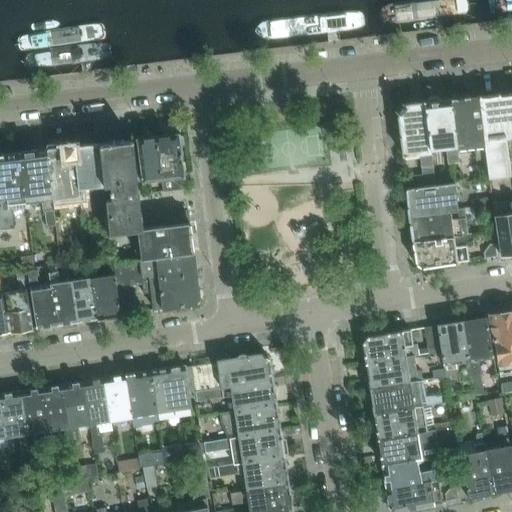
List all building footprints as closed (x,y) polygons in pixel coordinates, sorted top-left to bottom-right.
[(511,0),(501,0),(504,12),(511,11),(511,0)] [(451,2),(392,10),(394,29),(454,22),(451,2)] [(368,12),(308,19),(311,39),(370,32),(368,12)] [(215,31),(156,39),(158,58),(218,51),(215,31)] [(132,41),(72,49),(75,68),(134,61),(132,41)] [(257,52),(233,53),(233,67),(258,66),(257,52)] [(511,173),(511,92),(499,94),(499,92),(497,93),(480,95),(478,95),(478,96),(485,157),(488,177),(511,173)] [(450,99),(441,100),(440,100),(440,99),(436,96),(429,97),(426,100),(426,102),(424,101),(430,149),(445,147),(447,162),(457,161),(456,149),(457,149),(450,99)] [(474,159),(485,157),(478,96),(469,97),(469,96),(450,98),(450,99),(457,149),(473,147),(474,159)] [(432,166),(430,149),(424,101),(401,104),(401,103),(396,109),(397,110),(402,155),(419,153),(422,174),(405,176),(407,188),(406,188),(435,184),(433,166),(432,166)] [(327,121),(251,133),(257,170),(333,158),(327,121)] [(164,135),(156,136),(161,179),(162,185),(163,191),(185,188),(184,176),(183,173),(183,171),(180,146),(183,143),(182,136),(178,134),(178,133),(176,133),(173,130),(166,131),(164,135)] [(138,148),(141,181),(161,179),(156,136),(154,136),(151,133),(145,134),(142,137),(136,138),(136,139),(138,148)] [(142,185),(141,181),(138,148),(136,139),(132,139),(98,143),(104,184),(110,184),(110,185),(111,187),(112,197),(106,197),(109,232),(132,229),(147,228),(146,215),(142,185)] [(78,185),(73,145),(62,147),(62,146),(58,143),(51,144),(48,147),(48,148),(47,149),(51,185),(52,198),(53,198),(55,209),(82,206),(79,187),(78,187),(78,185)] [(83,144),(73,145),(78,185),(78,187),(79,187),(82,206),(82,209),(105,206),(103,188),(111,187),(110,185),(110,184),(104,184),(98,143),(83,145),(83,144)] [(19,152),(24,185),(26,201),(41,199),(42,211),(44,211),(47,226),(56,225),(54,209),(55,209),(53,198),(52,198),(51,185),(47,149),(46,149),(19,152)] [(26,201),(24,185),(19,152),(3,154),(3,153),(0,153),(0,228),(14,226),(13,210),(27,208),(26,201)] [(454,181),(435,184),(406,188),(408,206),(409,215),(457,209),(454,185),(454,181)] [(487,198),(472,200),(472,207),(488,205),(487,198)] [(500,254),(511,252),(511,203),(502,205),(501,200),(492,202),(500,254)] [(457,209),(409,215),(410,224),(411,224),(411,226),(409,227),(410,238),(412,239),(413,241),(461,234),(460,218),(466,218),(464,208),(457,209)] [(187,210),(163,213),(165,225),(179,223),(189,222),(187,210)] [(193,252),(190,232),(191,232),(189,222),(179,223),(165,225),(147,228),(132,229),(136,259),(146,258),(193,252)] [(464,261),(463,251),(462,247),(473,245),(472,233),(461,234),(413,241),(412,241),(413,250),(414,250),(415,262),(422,267),(456,262),(456,261),(464,261)] [(483,256),(484,257),(488,256),(496,255),(494,242),(488,243),(482,252),(483,256)] [(146,258),(151,292),(151,299),(153,309),(161,307),(161,308),(193,303),(199,296),(197,285),(197,286),(193,252),(146,258)] [(113,262),(114,273),(116,287),(142,284),(143,293),(151,292),(146,258),(136,259),(113,262)] [(105,317),(120,314),(118,304),(116,287),(114,273),(110,274),(108,263),(89,266),(91,277),(95,308),(97,318),(97,319),(105,317)] [(56,324),(50,283),(41,285),(38,270),(27,272),(36,327),(56,324)] [(76,321),(70,281),(58,283),(56,272),(49,273),(50,283),(56,324),(76,321)] [(97,318),(95,308),(91,277),(70,280),(70,281),(76,321),(97,318)] [(12,331),(32,328),(26,289),(5,292),(12,331)] [(5,292),(0,293),(0,333),(12,331),(5,292)] [(511,313),(490,317),(497,360),(511,358),(511,313)] [(493,364),(492,357),(486,317),(461,321),(470,379),(481,378),(479,367),(493,364)] [(441,352),(443,369),(445,377),(458,375),(459,381),(470,379),(461,321),(436,325),(441,352)] [(436,325),(424,327),(426,337),(428,354),(441,352),(436,325)] [(412,345),(410,329),(402,331),(398,331),(386,333),(368,336),(367,336),(362,342),(363,342),(365,354),(364,354),(365,363),(413,355),(418,355),(416,345),(412,345)] [(217,362),(185,367),(189,392),(192,392),(272,378),(269,358),(262,352),(261,353),(248,355),(248,354),(235,356),(235,357),(216,360),(217,362)] [(368,379),(369,388),(417,380),(418,381),(422,380),(421,370),(416,371),(413,355),(365,363),(366,363),(368,379)] [(189,392),(185,367),(184,365),(167,367),(150,370),(157,412),(191,406),(189,392)] [(445,377),(443,369),(431,370),(433,378),(445,377)] [(132,417),(133,425),(142,423),(159,421),(157,412),(150,370),(134,373),(134,372),(125,373),(125,374),(132,417)] [(132,417),(125,374),(125,373),(124,374),(110,377),(110,376),(104,377),(110,420),(132,417)] [(95,453),(103,451),(104,451),(99,422),(110,420),(104,377),(103,377),(103,378),(89,380),(89,379),(83,380),(90,424),(95,453)] [(272,378),(192,392),(194,401),(231,395),(233,410),(275,404),(276,403),(273,387),(272,378)] [(90,424),(83,380),(82,380),(82,381),(68,383),(62,384),(69,427),(71,441),(79,439),(77,425),(90,424)] [(372,404),(373,413),(430,404),(430,405),(442,402),(440,394),(424,396),(420,397),(418,381),(417,380),(369,388),(370,388),(372,404)] [(69,427),(62,384),(61,384),(47,386),(41,387),(48,430),(47,430),(49,444),(58,443),(56,429),(69,427)] [(482,384),(472,385),(472,387),(473,395),(483,393),(482,384)] [(21,390),(28,433),(47,430),(48,430),(41,387),(40,387),(26,390),(26,389),(21,390)] [(473,395),(472,387),(458,389),(460,401),(474,398),(474,396),(473,395)] [(28,433),(21,390),(15,391),(1,394),(1,393),(0,393),(0,395),(7,437),(18,435),(23,463),(32,462),(30,447),(29,439),(28,433)] [(7,437),(0,395),(0,451),(1,460),(10,458),(7,437)] [(491,416),(504,413),(500,398),(487,400),(491,416)] [(279,429),(275,404),(233,410),(219,413),(220,423),(227,438),(279,429)] [(425,431),(434,429),(433,427),(430,405),(430,404),(373,413),(374,413),(376,429),(377,438),(425,431)] [(511,488),(511,454),(506,426),(497,428),(500,447),(485,450),(493,492),(510,489),(510,488),(511,488)] [(219,439),(203,442),(205,451),(221,449),(231,447),(234,463),(236,463),(283,455),(283,454),(284,454),(281,438),(279,429),(237,436),(231,437),(231,438),(219,439)] [(425,431),(377,438),(378,438),(380,455),(381,464),(416,458),(429,456),(430,456),(438,455),(434,429),(425,431)] [(476,434),(474,444),(483,443),(481,433),(476,434)] [(37,437),(29,439),(30,447),(38,446),(37,437)] [(199,441),(161,446),(163,462),(201,457),(199,441)] [(460,454),(463,473),(466,487),(468,497),(485,494),(485,493),(493,492),(485,450),(483,442),(483,443),(474,444),(472,441),(458,444),(460,454)] [(149,453),(137,455),(140,467),(151,465),(149,453)] [(234,463),(207,468),(209,478),(237,473),(242,472),(245,488),(287,480),(283,455),(236,463),(234,463)] [(416,458),(381,464),(382,465),(381,465),(385,489),(437,478),(434,468),(419,471),(416,458)] [(130,459),(116,461),(118,472),(132,470),(130,459)] [(146,487),(156,485),(153,465),(143,467),(146,487)] [(468,497),(466,487),(463,473),(453,475),(456,489),(457,499),(468,497)] [(9,476),(0,478),(0,492),(12,490),(9,476)] [(144,487),(142,476),(135,478),(137,488),(144,487)] [(206,477),(205,477),(197,478),(199,494),(202,494),(203,499),(193,501),(193,500),(178,503),(179,511),(207,511),(206,498),(209,498),(206,477)] [(434,504),(442,502),(440,492),(437,479),(437,478),(385,489),(388,507),(395,511),(433,504),(434,504)] [(247,502),(248,511),(256,511),(291,506),(291,505),(292,505),(289,489),(287,480),(245,488),(245,490),(230,493),(232,504),(247,502)] [(66,511),(61,482),(49,485),(54,511),(66,511)] [(445,501),(457,499),(455,488),(448,489),(444,494),(445,501)] [(149,511),(147,499),(137,501),(139,511),(149,511)]
